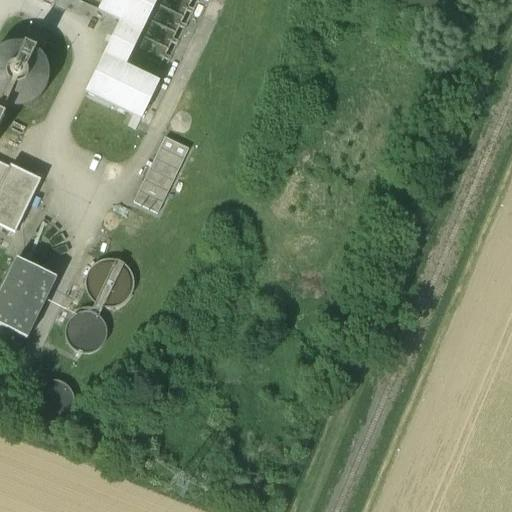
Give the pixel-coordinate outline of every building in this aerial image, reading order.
[(158,84),(124,68),(157,0),(103,0),(98,13),(119,23),(85,94),(140,121),(158,84)] [(48,38),(26,28),(18,45),(25,46),(30,48),(32,49),(35,51),(40,56),(48,38)] [(44,93),(48,77),(44,61),(32,49),(16,45),(0,49),(0,105),(0,106),(16,110),(32,105),(44,93)] [(164,140),(133,205),(157,216),(188,151),(164,140)] [(9,170),(0,165),(0,228),(15,235),(40,183),(9,168),(9,170)] [(55,281),(16,262),(0,296),(0,345),(1,346),(8,332),(26,340),(55,281)] [(127,296),(130,286),(127,275),(119,268),(108,265),(98,268),(90,276),(88,286),(91,297),(98,304),(109,307),(119,304),(127,296)] [(104,346),(106,335),(104,325),(96,317),(85,314),(75,317),(67,325),(64,335),(67,346),(75,354),(86,356),(96,353),(104,346)]
